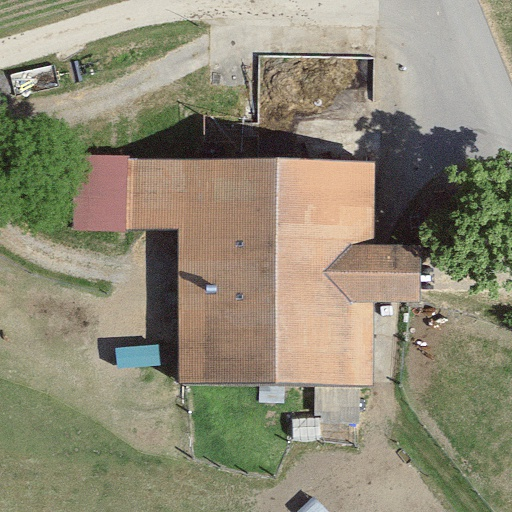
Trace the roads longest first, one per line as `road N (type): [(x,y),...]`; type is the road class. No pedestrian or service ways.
road 1 (track): [(474,24),(187,14),(133,22),(0,64)]
road 2 (tertiary): [(464,0),(511,113)]
